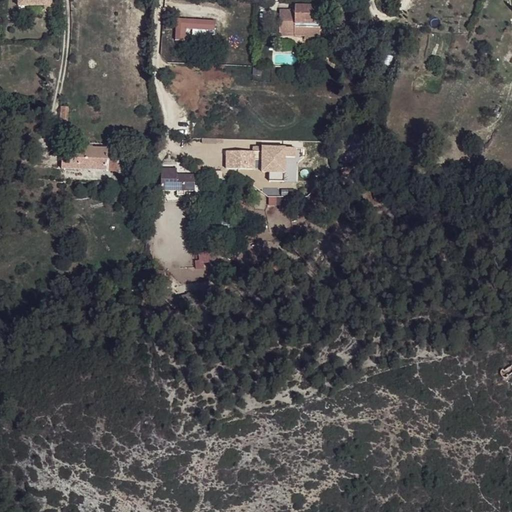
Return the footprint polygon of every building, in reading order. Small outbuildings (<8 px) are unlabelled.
[(52,0),(18,0),(19,6),(44,5),(44,9),(53,9),(52,0)] [(295,11),(280,10),(279,33),(294,34),(294,37),(320,37),(320,21),(315,21),(315,7),(295,6),(295,11)] [(186,29),(215,31),(215,21),(176,19),(175,40),(185,41),(186,29)] [(318,56),(317,69),(335,70),(336,58),(318,56)] [(68,107),(61,107),(60,123),(68,124),(68,107)] [(62,159),(62,169),(117,172),(118,160),(107,160),(107,149),(76,148),(75,159),(62,159)] [(227,152),(226,169),(262,170),(262,172),(269,173),(269,182),(284,182),(285,157),(295,158),(295,148),(262,148),(262,152),(253,152),(227,152)] [(161,169),(161,191),(177,191),(184,191),(194,192),(195,176),(177,176),(177,170),(161,169)] [(280,269),(276,261),(237,280),(241,288),(280,269)] [(240,291),(237,282),(202,291),(202,290),(188,294),(188,295),(177,298),(167,291),(168,290),(161,286),(157,289),(158,294),(174,309),(205,300),(240,291)]
